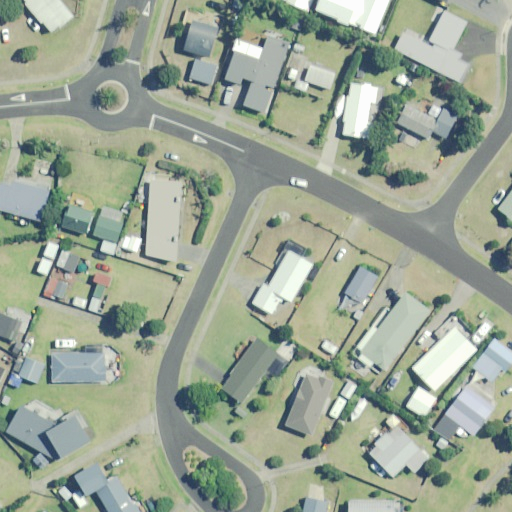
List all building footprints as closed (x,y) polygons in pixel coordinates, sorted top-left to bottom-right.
[(74,17),(59,0),(23,0),(52,35),(74,17)] [(246,0),(234,0),(232,7),(243,10),(246,0)] [(312,0),(287,0),(286,3),(307,12),(312,0)] [(319,0),(315,9),(338,19),(337,23),(349,28),(351,24),(376,34),(389,0),(319,0)] [(467,23),(439,9),(434,18),(438,20),(428,40),(406,29),(395,50),(461,83),(470,65),(459,59),(461,54),(454,50),(467,23)] [(220,28),(185,16),(180,32),(190,35),(185,50),(210,59),(220,28)] [(290,44),(269,37),(261,61),(237,52),(227,80),(241,85),(243,78),(254,82),(245,106),(265,113),(290,44)] [(286,67),(292,69),(288,77),(294,79),(297,71),(302,73),(308,59),(291,53),(286,67)] [(217,66),(197,60),(191,79),(212,85),(217,66)] [(336,74),(311,65),(306,81),(330,90),(336,74)] [(415,74),(401,68),(396,81),(410,87),(415,74)] [(379,88),(351,83),(341,134),(368,139),(371,123),(367,122),(370,103),(376,104),(379,88)] [(439,121),(407,105),(398,123),(429,139),(433,132),(446,139),(458,116),(444,109),(439,121)] [(13,180),(11,187),(1,184),(0,187),(0,210),(41,222),(50,190),(13,180)] [(185,183),(153,180),(146,257),(175,260),(178,223),(181,223),(183,208),(177,207),(178,197),(184,197),(185,183)] [(511,191),(498,209),(511,219),(511,191)] [(95,213),(71,206),(64,228),(88,235),(95,213)] [(123,224),(99,216),(93,235),(117,243),(123,224)] [(141,241),(123,236),(120,248),(138,253),(141,241)] [(79,258),(63,250),(56,265),(73,272),(79,258)] [(314,265),(291,251),(269,288),(264,285),(254,303),(273,314),(283,297),(292,302),(314,265)] [(379,278),(361,267),(337,308),(354,318),(379,278)] [(110,280),(100,277),(94,296),(104,299),(110,280)] [(71,286),(59,282),(55,295),(66,300),(71,286)] [(430,311),(406,294),(391,314),(385,309),(352,353),(370,367),(374,362),(386,371),(430,311)] [(24,324),(0,314),(0,335),(16,342),(24,324)] [(476,350),(454,327),(413,369),(435,391),(476,350)] [(283,339),(275,351),(258,338),(223,390),(243,404),(262,376),(268,380),(273,371),(280,376),(298,349),(283,339)] [(511,363),(511,353),(494,340),(473,368),(492,382),(501,370),(505,373),(511,363)] [(106,382),(106,354),(52,353),(52,382),(106,382)] [(44,366),(17,357),(11,374),(38,383),(44,366)] [(334,384),(308,374),(287,426),(313,437),(334,384)] [(357,386),(349,381),(341,394),(348,399),(357,386)] [(495,408),(466,386),(445,414),(473,436),(495,408)] [(436,399),(418,387),(406,407),(424,418),(436,399)] [(59,427),(23,407),(8,433),(57,461),(92,444),(78,416),(59,427)] [(429,459),(399,430),(391,438),(386,433),(375,445),(379,449),(372,456),(394,477),(406,464),(415,473),(429,459)] [(110,483),(98,464),(76,477),(89,497),(97,492),(109,511),(139,511),(119,478),(110,483)] [(326,511),(329,503),(306,498),(303,511),(326,511)] [(396,511),(396,502),(350,501),(349,511),(396,511)]
